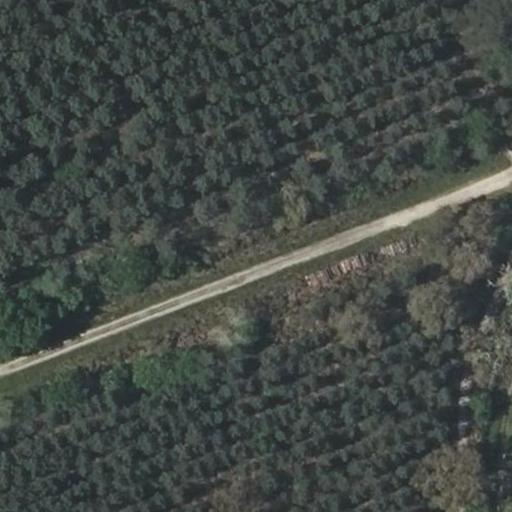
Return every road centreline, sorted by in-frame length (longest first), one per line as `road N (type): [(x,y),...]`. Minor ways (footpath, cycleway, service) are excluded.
road 1 (track): [(0,375),(511,179)]
road 2 (track): [(498,511),(511,386)]
